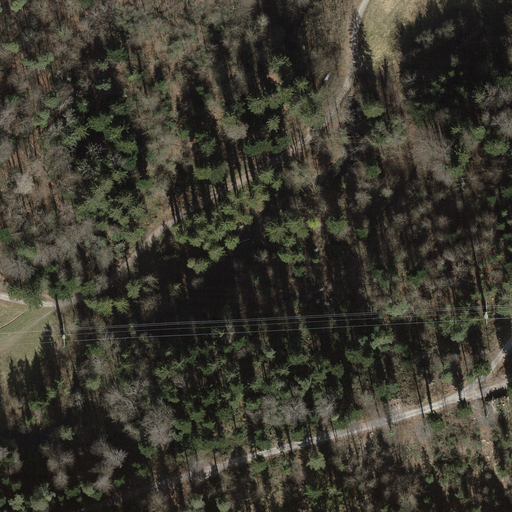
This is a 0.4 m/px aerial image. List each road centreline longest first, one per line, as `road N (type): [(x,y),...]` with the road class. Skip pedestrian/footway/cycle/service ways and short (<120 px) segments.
road 1 (track): [(365,0),(348,82),(298,147),(170,222),(85,297),(0,295)]
road 2 (track): [(511,341),(449,401),(84,511)]
